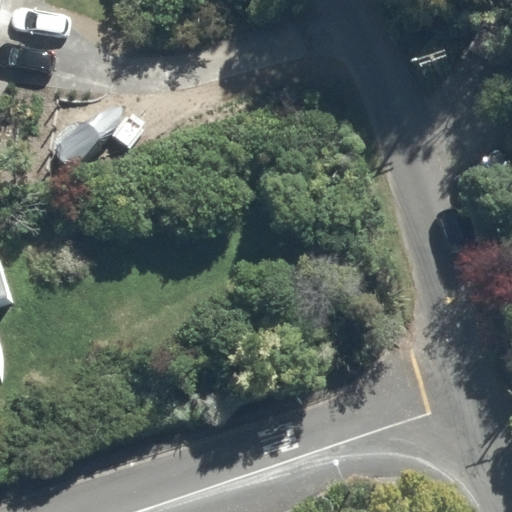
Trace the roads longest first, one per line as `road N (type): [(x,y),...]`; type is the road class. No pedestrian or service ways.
road 1 (residential): [(482,396),(396,94),(358,0)]
road 2 (residential): [(482,396),(148,511)]
